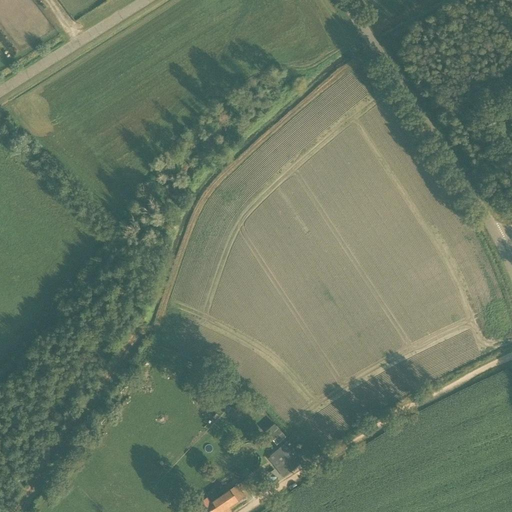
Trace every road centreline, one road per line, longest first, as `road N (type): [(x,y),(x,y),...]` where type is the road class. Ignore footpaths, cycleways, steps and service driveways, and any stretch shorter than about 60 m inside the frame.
road 1 (track): [(511,361),(447,385),(241,511)]
road 2 (tertiary): [(501,237),(351,0)]
road 3 (tertiary): [(0,92),(144,0)]
